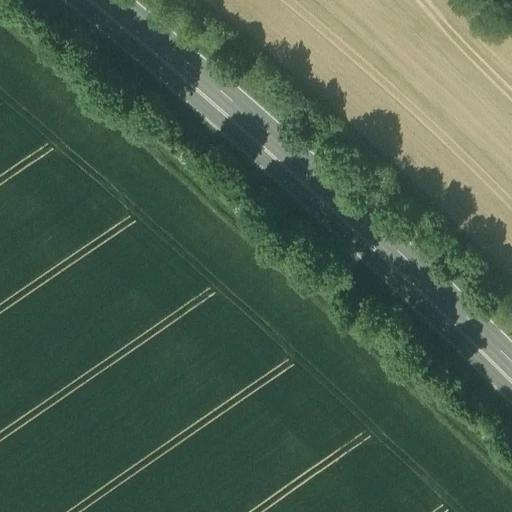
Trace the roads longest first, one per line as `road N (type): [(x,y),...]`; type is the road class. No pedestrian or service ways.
road 1 (track): [(0,24),(255,248),(511,492)]
road 2 (primary): [(511,379),(350,215),(96,0)]
